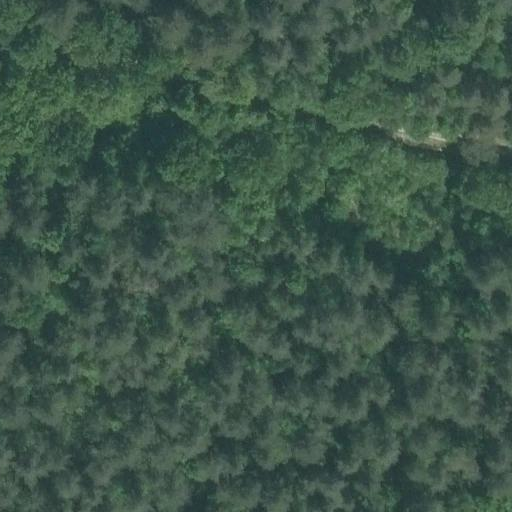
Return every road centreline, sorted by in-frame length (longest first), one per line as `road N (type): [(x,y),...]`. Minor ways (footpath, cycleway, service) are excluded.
road 1 (track): [(42,42),(332,105)]
road 2 (track): [(332,105),(511,148)]
